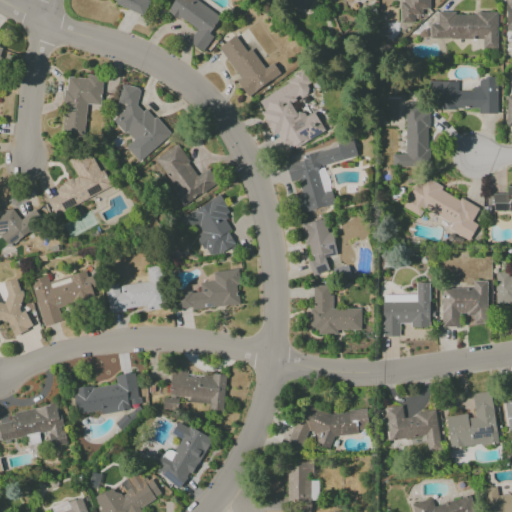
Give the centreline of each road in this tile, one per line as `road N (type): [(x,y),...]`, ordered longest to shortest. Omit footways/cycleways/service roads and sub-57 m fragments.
road 1 (residential): [(232,486),(274,360),(279,263),(256,166),(205,94),(138,47),(48,25),(0,0)]
road 2 (residential): [(511,352),(336,370),(222,345),(140,342),(92,345),(2,383)]
road 3 (residential): [(56,0),(32,166)]
